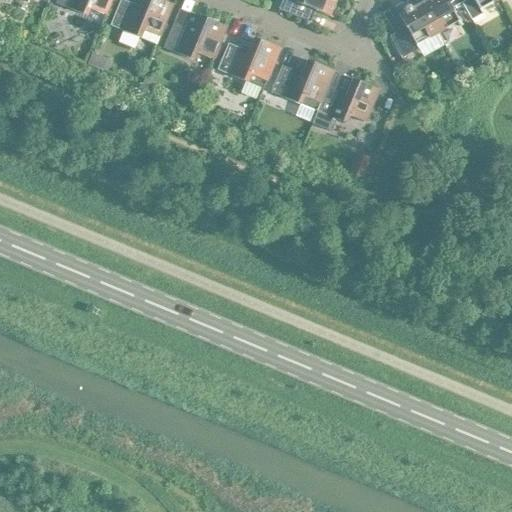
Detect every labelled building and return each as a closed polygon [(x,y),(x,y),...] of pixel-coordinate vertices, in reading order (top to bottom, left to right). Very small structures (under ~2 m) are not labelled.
[(85,16),(89,8),(105,15),(110,0),(56,0),(55,3),(85,16)] [(142,30),(158,37),(172,4),(161,0),(142,0),(138,11),(118,3),(109,25),(139,38),(142,30)] [(335,0),(281,0),(278,9),(299,18),(304,6),(328,16),(335,0)] [(423,0),(419,2),(436,33),(458,21),(450,8),(461,2),(459,0),(423,0)] [(459,0),(461,2),(465,0),(472,0),(478,10),(495,0),(459,0)] [(403,11),(398,14),(393,6),(382,13),(394,34),(389,37),(402,61),(418,52),(419,55),(441,42),(436,33),(419,2),(411,7),(410,6),(409,5),(408,5),(406,5),(405,5),(404,6),(403,8),(403,9),(403,10),(403,11)] [(196,52),(212,59),(225,27),(179,7),(162,48),(193,60),(196,52)] [(253,38),(245,56),(225,47),(216,70),(262,89),(279,49),(253,38)] [(99,70),(104,58),(89,52),(84,64),(99,70)] [(319,104),(332,71),(307,60),(299,78),(279,70),(270,92),(300,105),(303,97),(319,104)] [(141,78),(138,85),(148,89),(152,82),(141,78)] [(327,84),(319,104),(310,124),(333,134),(338,120),(345,123),(348,116),(364,122),(378,90),(352,79),(346,92),(327,84)] [(348,172),(362,177),(370,159),(356,153),(348,172)]
